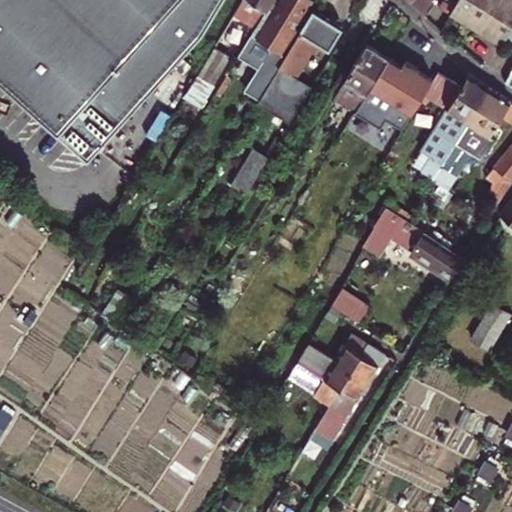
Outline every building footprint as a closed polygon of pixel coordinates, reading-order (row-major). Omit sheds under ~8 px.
[(0,0),(0,85),(91,166),(169,78),(210,32),(199,25),(214,0),(0,0)] [(230,0),(214,0),(199,25),(210,32),(230,0)] [(246,0),(240,10),(256,20),(253,26),(258,29),(275,0),(246,0)] [(268,91),(318,9),(312,5),(316,0),(315,0),(275,0),(258,29),(254,34),(276,47),(256,83),(268,91)] [(418,0),(432,9),(438,0),(418,0)] [(511,34),(511,0),(461,0),(453,12),(506,45),(511,34)] [(318,9),(268,91),(261,102),(282,115),(303,80),(298,77),(321,41),(333,49),(346,27),(318,9)] [(244,30),(233,22),(222,39),(233,47),(244,30)] [(364,102),(393,56),(371,43),(346,84),(335,102),(323,121),(329,125),(349,92),(364,102)] [(231,55),(217,47),(170,123),(185,132),(231,55)] [(393,56),(364,102),(391,117),(386,127),(402,137),(427,96),(438,77),(409,59),(406,63),(393,56)] [(438,77),(427,96),(448,108),(462,84),(441,72),(438,77)] [(468,73),(462,84),(448,108),(415,164),(437,179),(447,163),(493,89),(468,73)] [(323,95),(335,102),(346,84),(334,77),(323,95)] [(511,107),(511,101),(493,89),(447,163),(460,171),(473,150),(484,157),(497,137),(495,135),(505,118),(511,107)] [(250,194),(272,157),(258,149),(236,185),(250,194)] [(502,201),(511,188),(511,151),(491,179),(500,187),(495,195),(502,201)] [(152,170),(144,166),(133,184),(141,189),(152,170)] [(390,207),(378,228),(455,276),(468,255),(411,220),(390,207)] [(511,207),(506,215),(501,222),(511,230),(511,207)] [(369,309),(343,294),(336,306),(362,321),(369,309)] [(511,310),(511,308),(494,298),(473,334),(492,345),(511,310)] [(371,345),(354,335),(338,363),(309,346),(298,364),(325,381),(311,403),(330,414),(334,407),(371,345)] [(389,356),(371,345),(334,407),(351,417),(389,356)] [(0,427),(0,446),(9,432),(0,427)] [(490,465),(483,475),(493,482),(500,472),(490,465)]
